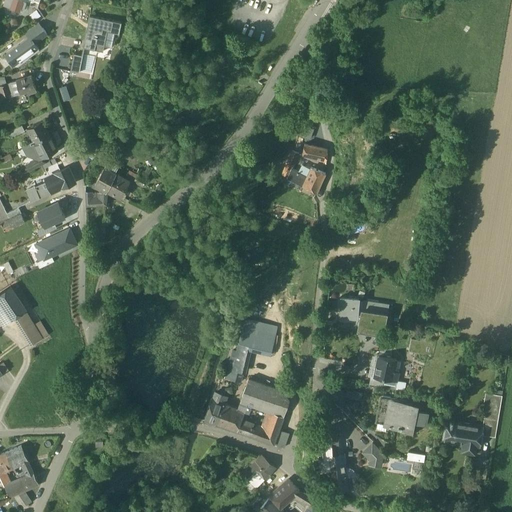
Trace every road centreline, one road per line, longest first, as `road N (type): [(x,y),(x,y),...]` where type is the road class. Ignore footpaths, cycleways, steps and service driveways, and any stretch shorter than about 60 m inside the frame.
road 1 (residential): [(325,0),(239,141),(122,251),(94,327)]
road 2 (residential): [(69,0),(46,71),(80,183),(84,321),(94,327)]
road 3 (residential): [(73,429),(200,429),(272,456),(349,511)]
